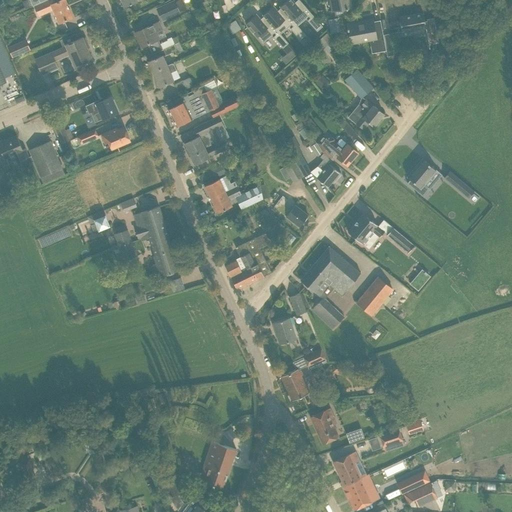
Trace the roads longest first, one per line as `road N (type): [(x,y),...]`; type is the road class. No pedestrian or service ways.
road 1 (residential): [(237,316),(424,106)]
road 2 (unclassified): [(237,316),(129,66)]
road 3 (residential): [(0,121),(129,66)]
road 4 (unclassified): [(337,511),(287,419),(270,406)]
